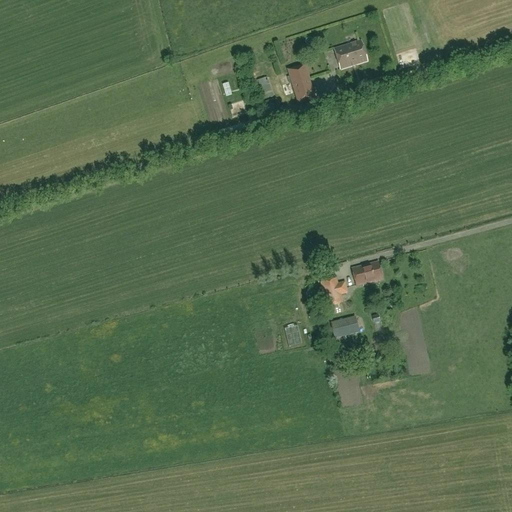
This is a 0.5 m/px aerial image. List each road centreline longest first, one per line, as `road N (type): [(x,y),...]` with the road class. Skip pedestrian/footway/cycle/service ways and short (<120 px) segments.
road 1 (unknown): [(511,41),(328,101)]
road 2 (unknown): [(342,262),(511,221)]
